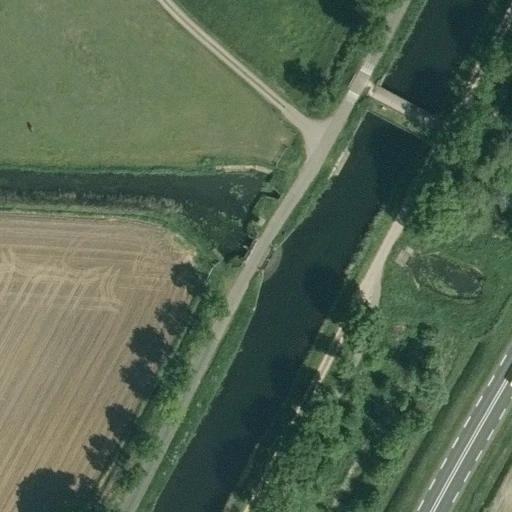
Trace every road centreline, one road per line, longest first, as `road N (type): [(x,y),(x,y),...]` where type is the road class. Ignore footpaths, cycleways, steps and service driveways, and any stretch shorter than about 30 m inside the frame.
road 1 (unclassified): [(125,511),(403,0)]
road 2 (track): [(374,269),(248,511)]
road 3 (track): [(511,13),(395,227)]
road 4 (primary): [(511,376),(433,511)]
